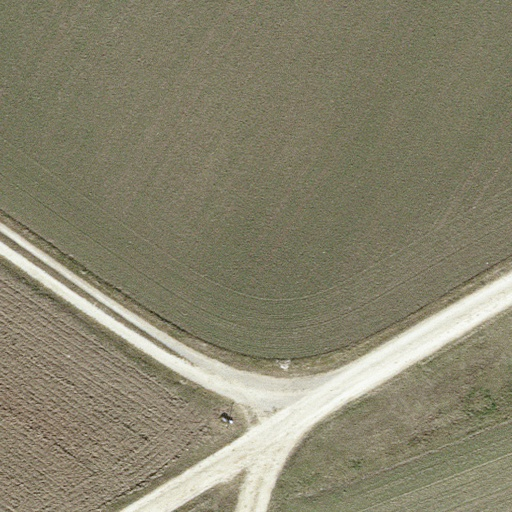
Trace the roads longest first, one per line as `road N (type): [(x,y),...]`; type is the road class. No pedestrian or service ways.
road 1 (track): [(147,511),(511,295)]
road 2 (track): [(0,235),(203,376),(326,399)]
